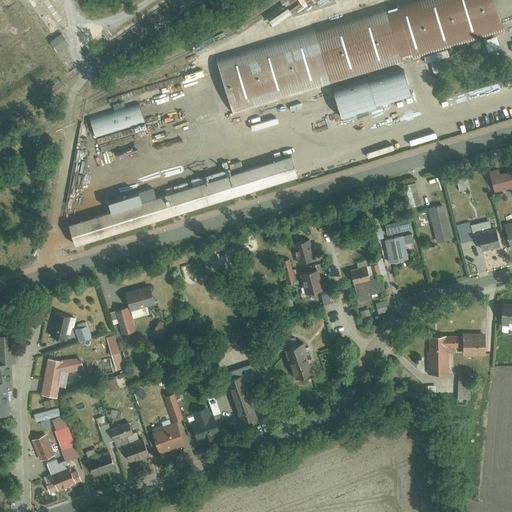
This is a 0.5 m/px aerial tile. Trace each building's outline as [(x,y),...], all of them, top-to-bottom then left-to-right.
[(497,0),(419,0),(219,61),(235,115),(508,32),(497,0)] [(405,71),(336,90),(343,117),(412,98),(405,71)] [(89,119),(95,138),(145,123),(139,104),(89,119)] [(291,158),(67,225),(74,246),(298,179),(291,158)] [(497,169),(487,173),(491,184),(501,181),(497,169)] [(464,180),(456,182),(459,193),(467,191),(464,180)] [(418,185),(407,188),(413,210),(423,207),(418,185)] [(433,243),(452,239),(445,207),(427,211),(433,243)] [(484,254),(502,250),(498,232),(493,233),(491,223),(472,228),(471,223),(463,225),(465,230),(459,231),(462,245),(480,240),(484,254)] [(383,239),(388,264),(409,261),(404,235),(383,239)] [(298,264),(315,260),(310,238),(293,242),(298,264)] [(280,262),(285,285),(298,282),(293,259),(280,262)] [(377,263),(350,269),(356,295),(383,289),(377,263)] [(306,295),(322,291),(316,269),(300,273),(306,295)] [(147,286),(124,292),(129,312),(153,305),(147,286)] [(511,304),(503,304),(502,325),(511,325),(511,304)] [(123,308),(111,312),(119,334),(130,331),(123,308)] [(51,336),(65,340),(71,319),(56,315),(51,336)] [(168,329),(160,324),(153,334),(161,339),(168,329)] [(511,325),(502,325),(502,335),(511,334),(511,325)] [(80,344),(93,339),(88,326),(75,330),(80,344)] [(463,338),(430,338),(431,381),(450,380),(450,351),(463,350),(463,359),(487,358),(486,334),(463,334),(463,338)] [(114,337),(106,339),(115,371),(124,369),(114,337)] [(0,338),(0,362),(10,362),(9,338),(0,338)] [(297,380),(315,373),(302,342),(284,349),(297,380)] [(62,374),(84,371),(82,359),(62,362),(48,361),(42,397),(58,401),(62,374)] [(10,362),(0,362),(0,415),(12,415),(10,362)] [(470,383),(458,382),(457,397),(469,398),(470,383)] [(400,386),(400,398),(425,399),(425,387),(400,386)] [(174,395),(165,398),(175,425),(183,422),(174,395)] [(217,400),(209,403),(214,418),(222,416),(217,400)] [(209,408),(193,413),(196,422),(192,424),(198,442),(220,434),(216,421),(213,422),(209,408)] [(110,429),(115,442),(121,461),(128,458),(130,464),(150,457),(141,431),(134,433),(130,422),(110,429)] [(162,427),(152,430),(161,456),(186,447),(178,424),(163,430),(162,427)] [(109,426),(101,428),(107,445),(115,442),(110,429),(109,426)] [(69,429),(56,433),(62,451),(75,447),(69,429)] [(32,441),(41,463),(56,457),(48,435),(32,441)] [(85,453),(94,477),(118,468),(111,452),(98,457),(95,449),(85,453)] [(57,460),(48,464),(59,493),(83,483),(78,470),(73,472),(68,461),(58,464),(57,460)]
